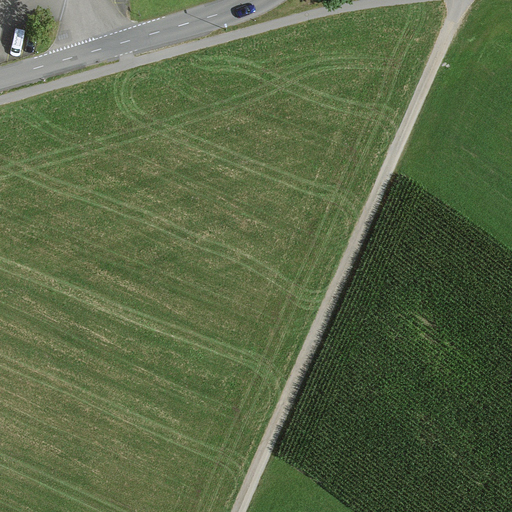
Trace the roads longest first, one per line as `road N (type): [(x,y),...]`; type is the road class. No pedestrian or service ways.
road 1 (track): [(463,0),(241,511)]
road 2 (track): [(397,0),(303,17),(0,102)]
road 3 (unclassified): [(254,0),(0,77)]
